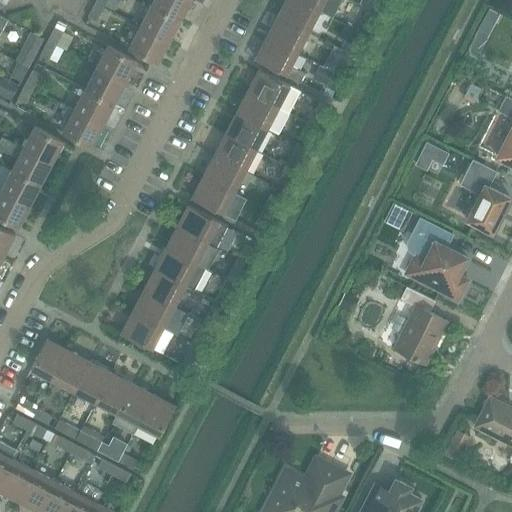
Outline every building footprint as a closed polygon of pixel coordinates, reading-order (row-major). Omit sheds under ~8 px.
[(97,0),(96,3),(104,7),(104,6),(114,11),(119,0),(97,0)] [(191,0),(154,0),(152,5),(181,20),(191,0)] [(320,11),(299,0),(285,0),(278,16),(309,32),(320,11)] [(343,0),(299,0),(320,11),(334,18),(343,0)] [(382,0),(362,0),(360,5),(376,13),(382,0)] [(510,27),(511,21),(511,3),(507,1),(499,23),(510,27)] [(96,22),(104,7),(96,3),(88,17),(96,22)] [(152,5),(141,26),(170,42),(181,20),(152,5)] [(278,16),(266,37),(298,54),(309,32),(278,16)] [(364,16),(357,30),(365,34),(372,20),(364,16)] [(59,20),(55,28),(47,42),(56,46),(67,25),(59,20)] [(354,56),(357,49),(365,34),(357,30),(346,24),(339,37),(350,42),(345,51),(354,56)] [(159,63),(170,42),(141,26),(129,48),(159,63)] [(71,36),(65,53),(76,58),(83,41),(71,36)] [(292,66),(298,54),(266,37),(255,59),(301,83),(306,73),(292,66)] [(48,61),(56,46),(47,42),(40,56),(48,61)] [(108,46),(96,68),(126,83),(137,61),(108,46)] [(29,68),(36,53),(28,49),(20,63),(29,68)] [(326,68),(334,72),(342,77),(354,56),(345,51),(342,58),(334,54),(326,68)] [(63,90),(50,85),(61,60),(53,56),(35,97),(56,106),(63,90)] [(21,82),(29,68),(20,63),(13,78),(21,82)] [(126,83),(96,68),(85,89),(115,104),(126,83)] [(259,69),(259,70),(247,91),(289,113),(301,91),(259,69)] [(41,75),(33,70),(25,85),(33,89),(41,75)] [(331,99),(335,91),(342,77),(334,72),(323,94),(331,99)] [(0,93),(11,99),(18,86),(0,76),(0,93)] [(488,76),(483,92),(495,96),(501,80),(488,76)] [(22,111),(33,89),(25,85),(14,106),(22,111)] [(85,89),(74,110),(104,126),(115,104),(85,89)] [(278,134),(289,113),(247,91),(236,112),(268,129),(278,134)] [(511,128),(497,157),(511,164),(511,99),(506,96),(498,111),(511,118),(511,128)] [(104,126),(74,110),(68,107),(63,115),(70,119),(63,132),(92,147),(104,126)] [(315,109),(308,123),(316,128),(323,113),(315,109)] [(236,112),(225,133),(257,150),(268,129),(236,112)] [(308,142),(316,128),(308,123),(300,138),(308,142)] [(35,126),(23,148),(53,164),(64,142),(35,126)] [(257,150),(225,133),(214,155),(246,171),(257,150)] [(53,164),(23,148),(2,137),(0,141),(0,148),(18,158),(12,169),(42,185),(53,164)] [(297,145),(286,166),(294,170),(305,149),(297,145)] [(214,155),(203,176),(234,192),(246,171),(214,155)] [(497,172),(473,160),(460,184),(480,194),(467,220),(492,233),(510,198),(489,187),(497,172)] [(286,185),(294,170),(286,166),(278,180),(286,185)] [(12,169),(1,191),(31,206),(42,185),(12,169)] [(192,198),(223,214),(234,192),(203,176),(192,198)] [(0,217),(19,228),(31,206),(1,191),(0,192),(0,217)] [(271,194),(263,209),(272,213),(279,199),(271,194)] [(177,226),(208,243),(216,247),(228,226),(188,205),(177,226)] [(256,223),(264,227),(272,213),(263,209),(256,223)] [(420,218),(414,232),(409,242),(408,245),(409,248),(410,251),(413,253),(416,255),(421,258),(412,277),(458,300),(468,280),(458,275),(467,258),(446,247),(453,234),(420,218)] [(16,235),(0,226),(0,254),(4,257),(16,235)] [(208,243),(177,226),(166,248),(197,264),(206,269),(209,270),(219,249),(216,247),(208,243)] [(245,244),(238,258),(246,262),(253,248),(245,244)] [(155,269),(186,285),(195,290),(206,269),(197,264),(166,248),(155,269)] [(230,272),(238,277),(246,262),(238,258),(230,272)] [(186,285),(155,269),(143,290),(175,307),(186,285)] [(205,295),(215,301),(224,305),(235,284),(226,279),(219,294),(209,289),(205,295)] [(435,301),(407,286),(401,299),(415,306),(394,348),(426,364),(447,321),(430,312),(435,301)] [(143,290),(132,312),(164,328),(175,307),(143,290)] [(212,326),(216,319),(224,305),(215,301),(204,322),(212,326)] [(152,349),(164,328),(132,312),(121,333),(152,349)] [(193,343),(201,348),(212,326),(204,322),(193,343)] [(31,370),(53,381),(69,350),(47,338),(31,370)] [(201,348),(193,343),(186,358),(194,362),(201,348)] [(53,381),(74,392),(90,361),(69,350),(53,381)] [(74,392),(95,403),(112,372),(90,361),(74,392)] [(95,403),(117,414),(133,383),(112,372),(95,403)] [(133,383),(117,414),(112,423),(133,434),(137,425),(138,425),(154,394),(133,383)] [(34,399),(52,409),(59,396),(41,386),(34,399)] [(176,405),(154,394),(138,425),(159,437),(176,405)] [(39,406),(21,397),(15,408),(34,417),(38,409),(37,409),(39,406)] [(507,405),(490,397),(475,426),(511,444),(511,453),(509,459),(511,460),(511,407),(507,405)] [(34,417),(48,425),(52,417),(38,409),(34,417)] [(13,422),(27,430),(31,422),(17,414),(13,422)] [(53,433),(46,429),(31,422),(27,430),(48,441),(53,433)] [(62,432),(76,440),(80,431),(66,424),(62,432)] [(80,431),(76,440),(90,447),(95,439),(80,431)] [(48,441),(69,452),(74,444),(53,433),(48,441)] [(457,461),(464,449),(451,442),(444,454),(457,461)] [(74,444),(69,452),(84,460),(88,451),(74,444)] [(104,454),(118,462),(123,453),(109,446),(104,454)] [(0,482),(12,458),(0,451),(0,482)] [(123,453),(118,462),(133,469),(137,461),(123,453)] [(34,469),(12,458),(0,482),(0,491),(17,501),(34,469)] [(98,467),(112,474),(116,466),(102,459),(98,467)] [(348,474),(326,463),(315,484),(286,469),(264,511),(333,511),(341,497),(337,495),(348,474)] [(126,482),(131,474),(116,466),(112,474),(126,482)] [(34,469),(17,501),(39,511),(55,480),(34,469)] [(386,499),(372,491),(360,511),(414,511),(422,498),(408,492),(411,486),(396,479),(386,499)] [(65,511),(76,492),(55,480),(39,511),(65,511)] [(76,492),(65,511),(92,511),(97,503),(76,492)] [(115,511),(97,503),(92,511),(115,511)]
